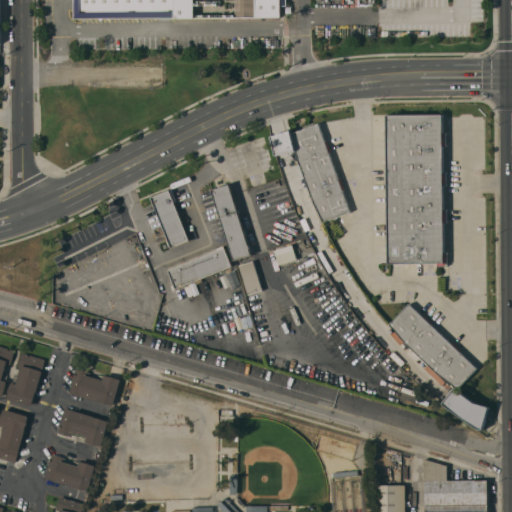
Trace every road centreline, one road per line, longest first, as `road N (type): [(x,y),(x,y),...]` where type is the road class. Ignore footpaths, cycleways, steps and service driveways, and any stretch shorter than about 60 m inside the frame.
road 1 (secondary): [(421,75),(340,82),(260,102),(23,214)]
road 2 (residential): [(328,415),(0,317)]
road 3 (tertiary): [(21,0),(23,214)]
road 4 (primary): [(509,75),(511,285)]
road 5 (residential): [(511,470),(328,415)]
